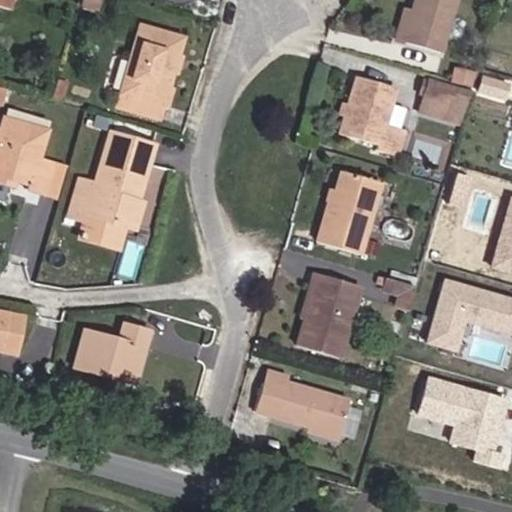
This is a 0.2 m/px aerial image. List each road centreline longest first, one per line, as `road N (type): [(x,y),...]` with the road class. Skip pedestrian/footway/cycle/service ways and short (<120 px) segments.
road 1 (residential): [(261,20),(218,92),(200,186),(234,289)]
road 2 (residential): [(234,289),(146,294),(0,280)]
road 3 (residential): [(234,289),(187,482)]
road 4 (tertiary): [(23,440),(187,482)]
